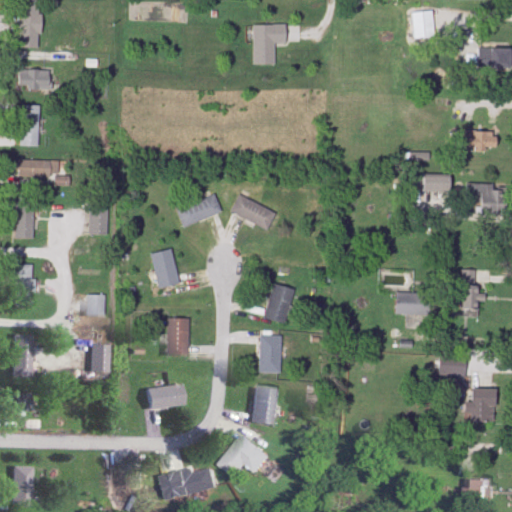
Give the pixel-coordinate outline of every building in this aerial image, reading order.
[(39,49),(39,0),(18,0),(18,49),(39,49)] [(413,39),(434,38),(432,12),(412,13),(413,39)] [(252,25),(252,66),(274,66),(274,45),(285,45),(285,25),(252,25)] [(511,69),(511,49),(478,49),(478,69),(511,69)] [(49,71),(19,71),(19,88),(49,88),(49,71)] [(19,147),(38,147),(38,106),(20,106),(19,147)] [(496,150),(496,132),(455,132),(455,150),(496,150)] [(57,161),(18,161),(18,178),(57,178),(57,161)] [(450,178),(423,178),(423,191),(450,191),(450,178)] [(504,190),(492,190),(492,185),(466,185),(466,204),(481,204),(481,212),(504,212),(504,190)] [(176,211),(183,228),(220,213),(214,196),(176,211)] [(275,213),(238,196),(230,213),(267,230),(275,213)] [(15,240),(33,240),(33,199),(15,199),(15,240)] [(88,235),(106,235),(106,207),(88,207),(88,235)] [(150,254),(158,289),(178,284),(170,250),(150,254)] [(12,266),(12,307),(32,307),(32,266),(12,266)] [(476,309),(476,271),(460,271),(460,309),(476,309)] [(283,324),(294,291),(274,284),(263,318),(283,324)] [(430,294),(395,294),(395,316),(430,316),(430,294)] [(85,316),(104,316),(104,296),(85,296),(85,316)] [(167,354),(188,354),(188,319),(167,319),(167,354)] [(31,333),(13,333),(13,374),(31,374),(31,333)] [(279,336),(258,336),(258,373),(279,373),(279,336)] [(109,343),(90,343),(90,370),(109,371),(109,343)] [(149,408),(184,404),(182,383),(147,387),(149,408)] [(276,387),(255,385),(251,421),(272,424),(276,387)] [(495,422),(495,389),(472,389),(472,403),(468,403),(468,422),(495,422)] [(3,409),(30,409),(30,392),(3,392),(3,409)] [(221,466),(238,477),(248,463),(259,471),(271,453),(241,434),(221,466)] [(13,507),(32,507),(32,466),(13,466),(13,507)] [(164,475),(171,500),(218,488),(213,468),(196,473),(195,467),(164,475)] [(492,502),(492,478),(469,478),(469,502),(492,502)]
